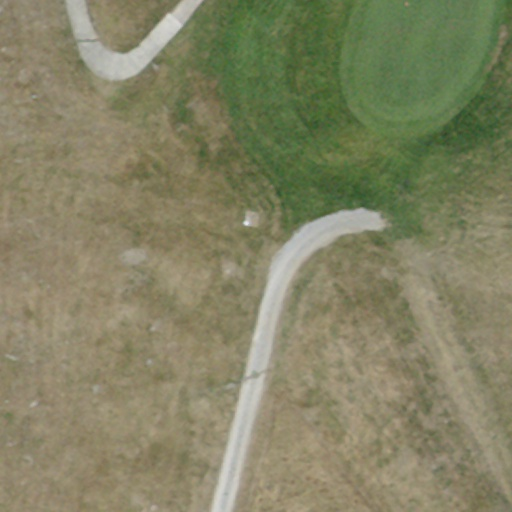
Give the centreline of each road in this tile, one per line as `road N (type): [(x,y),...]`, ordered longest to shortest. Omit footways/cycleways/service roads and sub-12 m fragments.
road 1 (track): [(367,217),(328,223),(278,256),(220,511)]
road 2 (track): [(193,0),(136,64),(97,68),(74,0)]
